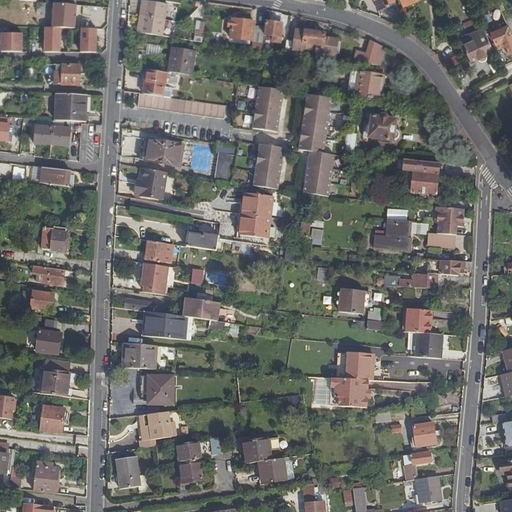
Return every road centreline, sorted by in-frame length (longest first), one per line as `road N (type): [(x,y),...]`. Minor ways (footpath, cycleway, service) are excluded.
road 1 (residential): [(118,0),(94,511)]
road 2 (residential): [(461,511),(483,189),(497,167)]
road 3 (tertiary): [(288,5),(365,24),(413,49),(497,167)]
road 4 (unknown): [(107,193),(215,209),(224,195)]
